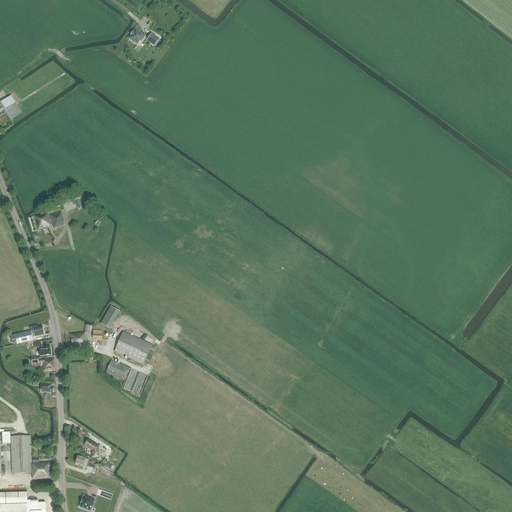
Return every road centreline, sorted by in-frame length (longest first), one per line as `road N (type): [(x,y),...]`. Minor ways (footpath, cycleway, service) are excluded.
road 1 (tertiary): [(64,511),(57,338),(0,181)]
road 2 (track): [(244,0),(220,29),(193,33),(145,82),(98,52),(65,57),(50,48),(0,83)]
